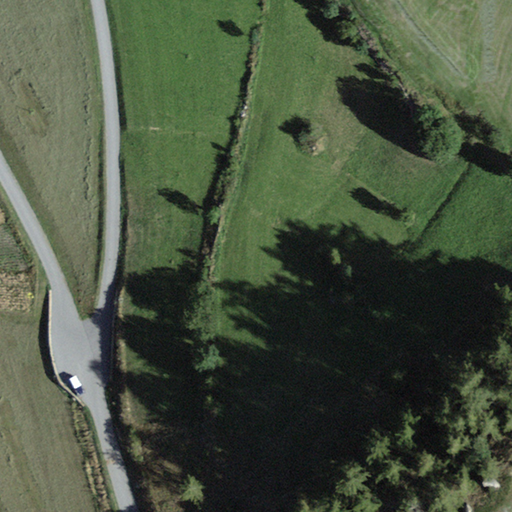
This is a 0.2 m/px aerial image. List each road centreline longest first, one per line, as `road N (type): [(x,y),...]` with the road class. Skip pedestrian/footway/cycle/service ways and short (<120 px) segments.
road 1 (unclassified): [(97,0),(110,80),(111,295),(78,357)]
road 2 (unclassified): [(0,166),(46,253),(78,357)]
road 3 (unclassified): [(126,511),(78,357)]
